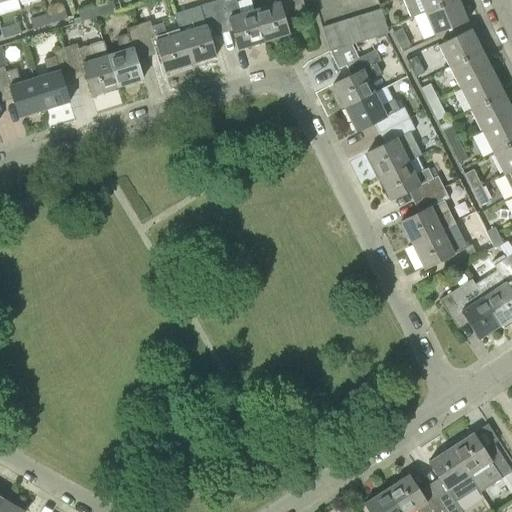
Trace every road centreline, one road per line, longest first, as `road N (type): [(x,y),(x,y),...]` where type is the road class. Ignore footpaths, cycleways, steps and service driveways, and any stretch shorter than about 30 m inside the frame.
road 1 (residential): [(469,393),(310,91),(290,73),(268,73),(0,162)]
road 2 (residential): [(284,511),(469,393)]
road 3 (residential): [(106,511),(0,449)]
